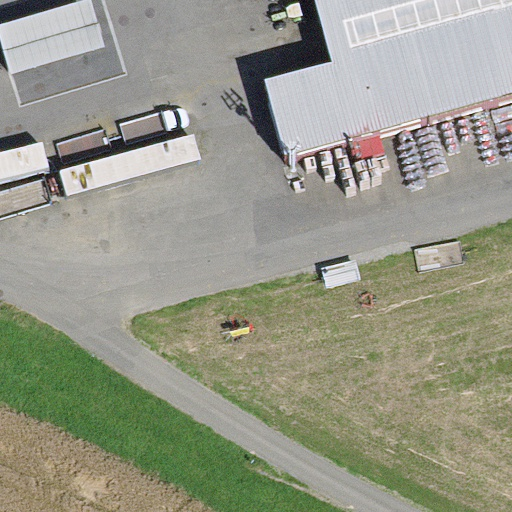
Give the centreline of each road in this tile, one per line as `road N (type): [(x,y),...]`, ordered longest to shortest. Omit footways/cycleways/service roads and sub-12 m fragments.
road 1 (residential): [(511,167),(50,270)]
road 2 (unclassified): [(418,511),(50,270)]
